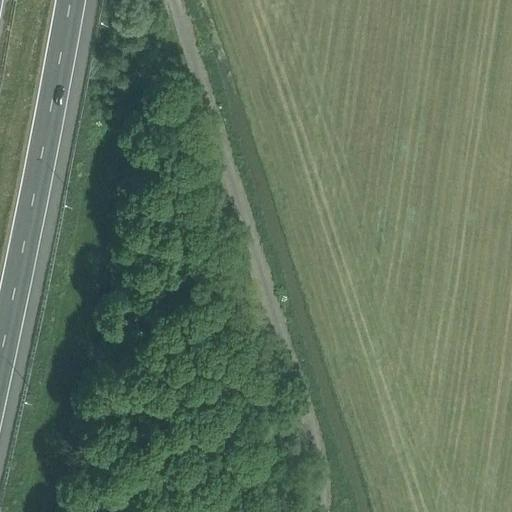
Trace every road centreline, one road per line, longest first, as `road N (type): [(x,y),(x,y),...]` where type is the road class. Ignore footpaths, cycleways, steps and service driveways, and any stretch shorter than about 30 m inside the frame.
road 1 (unclassified): [(182,0),(321,457),(324,511)]
road 2 (motorway): [(0,349),(70,0)]
